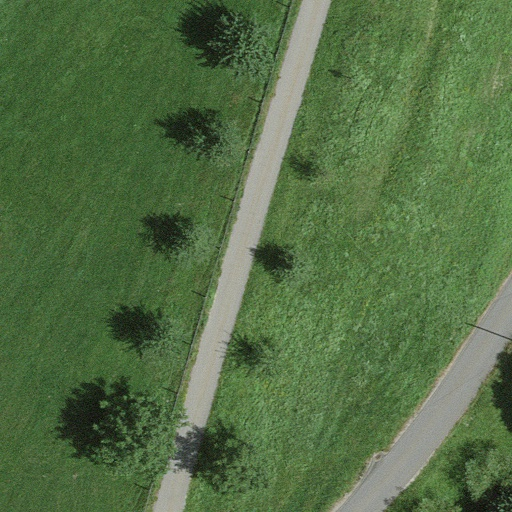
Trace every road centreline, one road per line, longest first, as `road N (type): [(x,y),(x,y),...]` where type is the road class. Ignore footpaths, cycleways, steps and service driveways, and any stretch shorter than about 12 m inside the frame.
road 1 (track): [(317,0),(173,511)]
road 2 (unclassified): [(377,511),(446,431),(511,319)]
